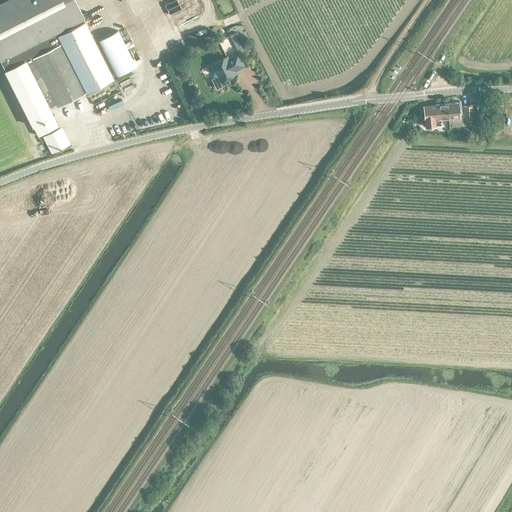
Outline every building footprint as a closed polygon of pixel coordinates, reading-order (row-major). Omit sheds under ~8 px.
[(0,59),(5,70),(38,135),(54,127),(49,118),(53,116),(48,107),(55,103),(57,106),(113,77),(73,0),(2,0),(0,1),(0,59)] [(120,29),(99,38),(114,75),(135,67),(120,29)] [(235,45),(242,41),(237,32),(230,36),(235,45)] [(227,56),(211,64),(217,76),(212,79),(216,88),(229,82),(227,78),(236,73),(234,69),(243,64),(237,53),(228,58),(227,56)] [(459,103),(459,102),(447,104),(449,118),(448,119),(449,126),(465,124),(465,122),(474,122),(473,105),(463,106),(463,108),(460,108),(459,103)] [(441,119),(448,119),(449,118),(447,104),(436,105),(436,107),(429,108),(430,114),(424,114),(425,126),(441,125),(441,119)] [(55,152),(68,145),(58,128),(46,135),(55,152)]
